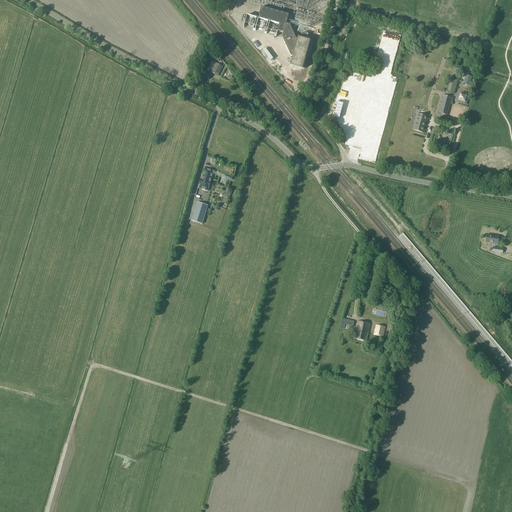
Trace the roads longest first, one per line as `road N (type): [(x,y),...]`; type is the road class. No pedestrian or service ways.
road 1 (track): [(48,511),(94,366),(469,483)]
road 2 (unclassified): [(348,161),(304,166),(267,134),(25,0)]
road 3 (unclassified): [(348,161),(309,106),(339,0)]
road 4 (unclassified): [(511,197),(411,182),(348,161)]
